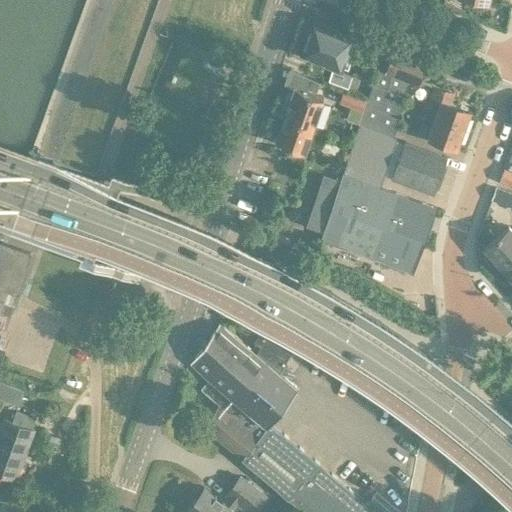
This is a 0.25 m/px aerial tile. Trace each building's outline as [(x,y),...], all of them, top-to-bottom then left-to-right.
[(340,69),(352,35),(311,21),(300,54),(340,69)] [(419,84),(428,61),(393,48),(384,70),(377,68),(376,70),(389,75),(406,80),(419,84)] [(328,80),(348,87),(353,74),(333,67),(328,80)] [(376,70),(359,121),(390,132),(393,125),(391,124),(398,102),(406,80),(389,75),(376,70)] [(310,76),(306,85),(315,89),(319,79),(310,76)] [(421,123),(417,134),(456,148),(459,139),(461,138),(463,133),(462,131),(462,129),(463,127),(466,126),(468,120),(466,118),(469,110),(449,102),(453,92),(434,85),(430,96),(431,96),(428,105),(437,108),(434,118),(431,127),(421,123)] [(313,124),(322,96),(294,86),(284,113),(313,124)] [(343,90),(339,100),(361,108),(365,98),(343,90)] [(304,151),(313,124),(284,113),(275,141),(304,151)] [(389,137),(390,132),(359,121),(337,187),(325,183),(316,208),(329,213),(327,220),(309,213),(306,223),(324,229),(320,238),(412,271),(434,207),(374,186),(376,178),(378,179),(391,138),(389,137)] [(433,193),(445,157),(404,142),(391,178),(433,193)] [(58,163),(36,155),(28,152),(21,173),(20,173),(19,174),(10,200),(9,201),(9,204),(1,224),(10,227),(32,235),(58,163)] [(511,187),(511,173),(503,170),(498,181),(511,187)] [(511,194),(495,188),(490,200),(511,208),(511,194)] [(500,266),(511,255),(511,230),(508,226),(484,247),(500,266)] [(291,237),(276,229),(272,238),(287,246),(291,237)] [(1,238),(0,240),(0,286),(18,293),(33,250),(1,238)] [(511,279),(511,255),(500,266),(511,279)] [(294,340),(275,329),(263,322),(259,329),(253,341),(259,345),(256,351),(239,336),(219,323),(192,362),(213,378),(204,390),(219,402),(203,424),(241,455),(240,457),(305,511),(390,511),(371,496),(366,501),(269,420),(295,384),(278,370),(294,340)] [(47,333),(37,365),(61,373),(71,341),(47,333)] [(0,377),(0,394),(18,402),(24,387),(0,377)] [(15,409),(11,420),(32,428),(36,417),(15,409)] [(0,472),(14,478),(33,428),(32,428),(11,420),(4,417),(0,427),(0,472)] [(46,433),(44,438),(54,442),(56,436),(46,433)] [(250,511),(253,511),(266,495),(240,475),(227,493),(229,495),(224,503),(204,488),(186,511),(231,511),(233,510),(232,509),(237,502),(250,511)] [(22,511),(25,505),(11,500),(8,510),(6,511),(22,511)]
